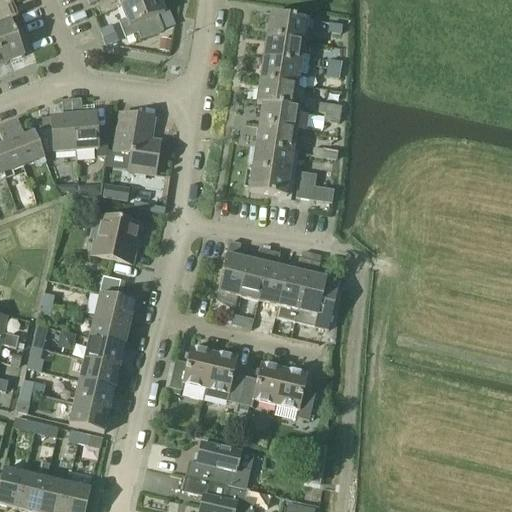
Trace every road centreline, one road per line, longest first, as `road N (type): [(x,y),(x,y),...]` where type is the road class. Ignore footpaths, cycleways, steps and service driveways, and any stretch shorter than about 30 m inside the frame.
road 1 (residential): [(160,320),(114,511)]
road 2 (residential): [(160,320),(321,357)]
road 3 (residential): [(179,223),(329,248)]
road 4 (residential): [(75,79),(193,104)]
